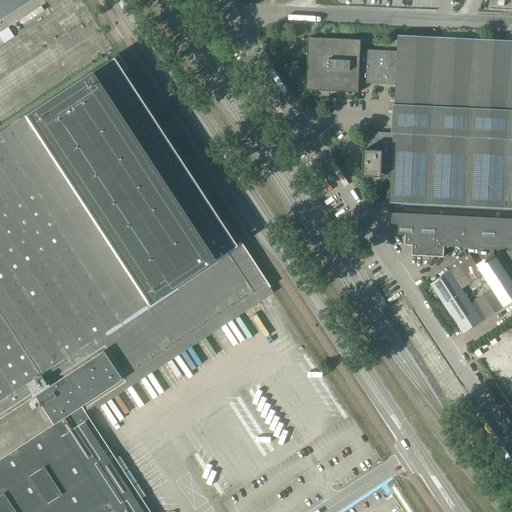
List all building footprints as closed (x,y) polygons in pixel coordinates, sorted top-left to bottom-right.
[(0,0),(0,20),(6,16),(30,0),(0,0)] [(367,145),(368,146),(511,152),(511,41),(398,35),(397,53),(395,83),(393,133),(367,132),(367,145)] [(357,82),(395,83),(397,53),(360,52),(361,40),(308,38),(306,91),(358,93),(359,90),(357,90),(357,82)] [(0,511),(149,511),(80,405),(122,378),(253,292),(255,295),(260,291),(259,289),(267,283),(240,243),(231,249),(118,76),(127,70),(117,55),(0,131),(0,511)] [(511,152),(368,146),(366,149),(366,151),(364,150),(363,177),(381,178),(382,168),(391,169),(390,204),(511,209),(511,152)] [(399,225),(398,235),(406,235),(405,245),(413,245),(412,255),(444,257),(444,247),(511,250),(511,219),(392,213),(392,224),(399,225)] [(492,289),(475,300),(486,318),(511,301),(511,282),(493,254),(477,265),(492,289)] [(439,279),(431,285),(463,334),(482,321),(450,272),(442,277),(441,277),(439,279)]
